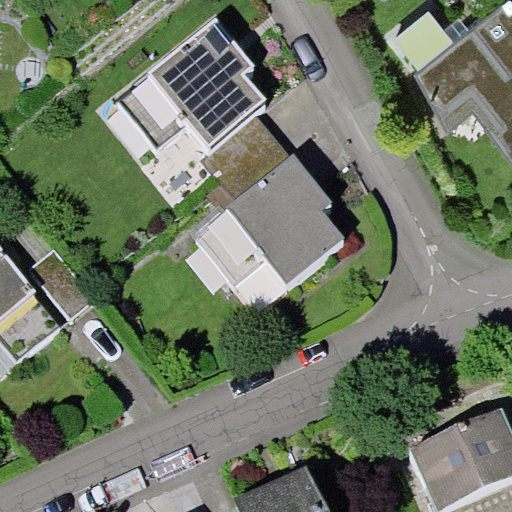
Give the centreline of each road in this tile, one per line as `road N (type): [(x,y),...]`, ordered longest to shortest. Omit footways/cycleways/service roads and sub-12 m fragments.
road 1 (residential): [(462,310),(14,511)]
road 2 (residential): [(297,0),(462,310)]
